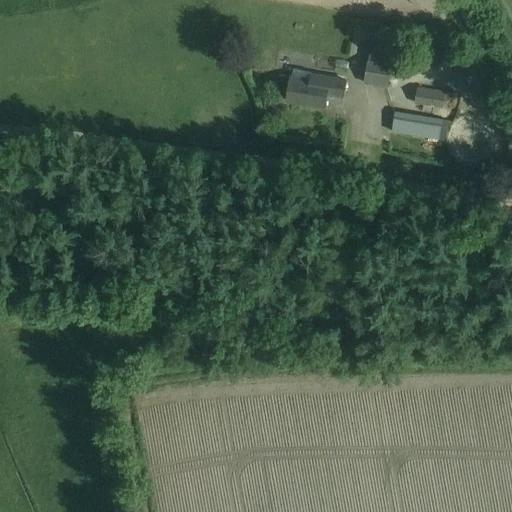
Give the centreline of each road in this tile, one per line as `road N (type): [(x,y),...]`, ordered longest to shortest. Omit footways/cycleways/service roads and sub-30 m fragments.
road 1 (track): [(511,209),(318,170),(0,128)]
road 2 (track): [(511,138),(450,0)]
